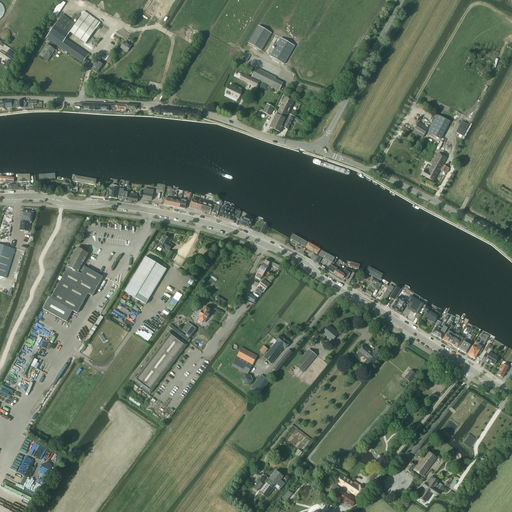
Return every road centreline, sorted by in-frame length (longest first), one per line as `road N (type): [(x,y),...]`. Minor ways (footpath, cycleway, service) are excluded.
road 1 (tertiary): [(0,98),(203,111),(318,150)]
road 2 (tertiary): [(511,242),(318,150)]
road 3 (secondary): [(297,259),(200,221),(110,204)]
road 4 (secondary): [(511,395),(379,310)]
road 5 (unclassified): [(328,133),(401,0)]
